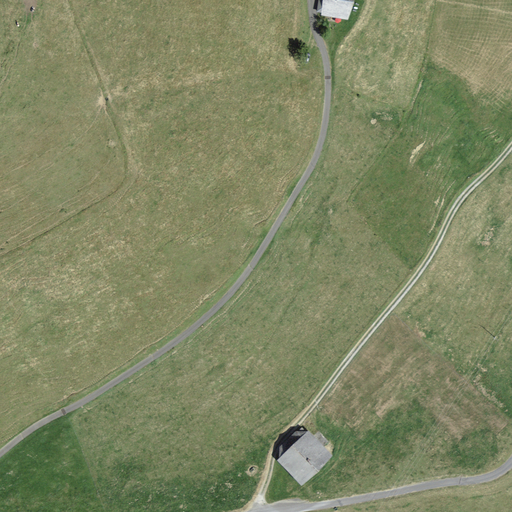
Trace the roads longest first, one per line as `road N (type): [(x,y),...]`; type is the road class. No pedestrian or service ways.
road 1 (unclassified): [(0,454),(179,339),(254,261),(322,135),(327,66),(312,0)]
road 2 (track): [(259,511),(278,442),(424,265),(457,203),(511,145)]
road 3 (unclassified): [(280,511),(486,478),(511,462)]
